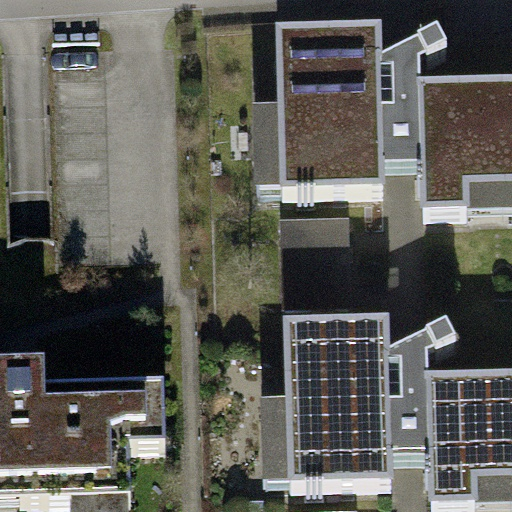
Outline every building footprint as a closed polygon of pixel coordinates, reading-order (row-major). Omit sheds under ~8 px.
[(409,39),(305,41),(308,206),(413,204),(409,39)] [(511,96),(445,99),(449,229),(501,227),(501,208),(511,207),(511,96)] [(287,224),(289,312),(362,310),(359,221),(287,224)] [(419,330),(309,336),(318,503),(427,497),(419,330)] [(86,372),(0,372),(0,496),(150,496),(150,457),(192,457),(192,398),(86,398),(86,372)] [(511,390),(454,392),(458,511),(508,511),(508,499),(511,499),(511,390)]
